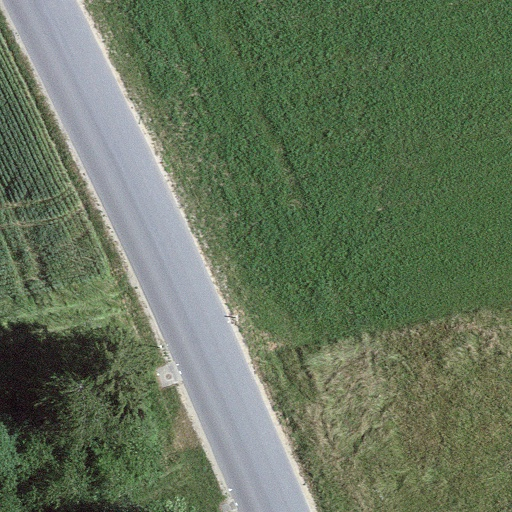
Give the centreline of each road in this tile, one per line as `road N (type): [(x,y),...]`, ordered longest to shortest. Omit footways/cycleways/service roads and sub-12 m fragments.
road 1 (tertiary): [(276,511),(33,0)]
road 2 (track): [(256,465),(138,511)]
